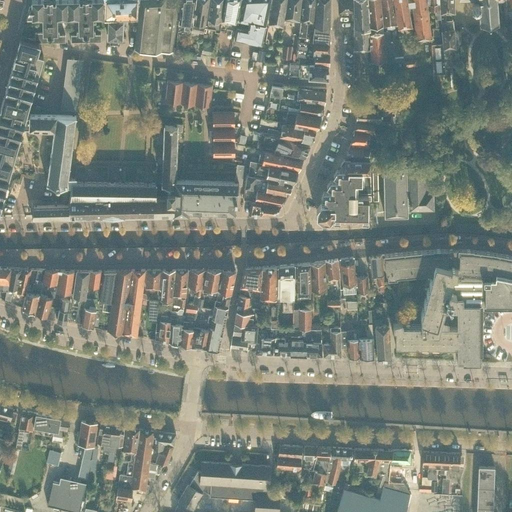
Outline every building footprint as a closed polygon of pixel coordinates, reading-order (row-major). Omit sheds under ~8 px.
[(103,0),(31,0),(31,6),(29,6),(26,18),(42,17),(42,20),(43,32),(41,32),(35,33),(35,36),(35,40),(35,43),(39,43),(65,42),(65,35),(59,35),(59,32),(57,32),(57,20),(57,17),(78,17),(78,20),(78,32),(76,32),(76,35),(71,35),(71,42),(101,41),(101,34),(95,35),(95,31),(93,31),(93,20),(93,17),(104,17),(103,0)] [(136,13),(136,0),(106,0),(106,14),(109,14),(109,20),(108,30),(108,36),(107,36),(111,44),(119,44),(123,36),(123,20),(123,19),(123,14),(136,13)] [(165,1),(165,0),(139,0),(137,20),(135,47),(142,48),(160,50),(160,49),(173,51),(176,20),(178,2),(165,1)] [(192,20),(194,0),(180,0),(178,20),(178,23),(185,24),(184,29),(191,30),(192,20)] [(204,32),(208,0),(195,0),(192,20),(191,30),(204,32)] [(219,30),(224,0),(210,0),(207,28),(219,30)] [(236,19),(239,0),(224,0),(219,30),(227,31),(228,27),(233,28),(235,19),(236,19)] [(261,40),(264,26),(265,20),(269,0),(241,0),(238,16),(249,18),(249,20),(248,26),(237,24),(234,35),(261,40)] [(282,20),(285,0),(271,0),(268,20),(268,21),(281,23),(282,20)] [(298,18),(300,0),(286,0),(284,16),(298,18)] [(314,19),(316,0),(302,0),(300,20),(298,40),(310,41),(311,35),(310,34),(306,34),(307,20),(307,19),(314,19)] [(330,0),(316,0),(314,25),(330,25),(330,19),(330,0)] [(353,8),(353,0),(338,0),(339,9),(353,8)] [(353,24),(353,47),(364,47),(365,67),(371,66),(371,60),(369,33),(369,24),(369,20),(367,0),(353,0),(353,8),(353,20),(353,24)] [(382,20),(380,0),(367,0),(369,20),(369,24),(378,22),(379,32),(369,33),(371,60),(386,59),(382,20)] [(395,61),(404,60),(404,56),(394,57),(393,42),(390,42),(389,28),(388,28),(387,26),(398,24),(398,20),(394,0),(380,0),(382,20),(386,59),(386,62),(395,61)] [(411,20),(409,13),(407,0),(394,0),(398,20),(399,24),(411,22),(411,20)] [(426,0),(407,0),(409,13),(413,12),(414,20),(416,37),(430,36),(426,0)] [(440,20),(439,0),(426,0),(427,6),(435,6),(436,10),(435,10),(436,20),(436,26),(441,26),(440,20)] [(454,10),(454,0),(439,0),(441,20),(441,26),(442,26),(443,42),(431,43),(434,72),(444,71),(443,50),(455,49),(455,45),(458,45),(457,30),(454,31),(453,26),(453,20),(453,19),(449,20),(449,17),(445,17),(445,10),(454,10)] [(470,0),(470,1),(474,4),(478,4),(478,3),(479,20),(479,21),(498,20),(496,0),(470,0)] [(511,0),(503,0),(504,1),(504,11),(507,10),(507,19),(511,19),(511,0)] [(311,52),(311,50),(313,39),(329,41),(329,35),(330,34),(330,25),(314,25),(313,34),(311,34),(311,35),(310,41),(298,40),(296,57),(299,57),(298,62),(306,63),(306,62),(307,51),(311,52)] [(440,41),(439,27),(432,28),(433,41),(440,41)] [(19,43),(0,110),(0,209),(5,191),(23,127),(29,127),(29,116),(26,116),(43,55),(37,54),(38,51),(39,48),(40,45),(40,44),(39,44),(39,43),(35,43),(35,40),(24,36),(23,40),(20,39),(19,43)] [(311,50),(329,52),(329,41),(313,39),(311,50)] [(282,44),(281,57),(291,58),(292,45),(282,44)] [(211,55),(213,47),(203,45),(201,53),(211,55)] [(328,64),(329,52),(311,50),(311,52),(307,51),(306,62),(306,63),(310,63),(328,64)] [(404,60),(395,61),(396,68),(413,65),(417,65),(416,59),(413,59),(404,60)] [(83,61),(79,60),(73,110),(77,110),(77,111),(84,60),(83,60),(83,61)] [(308,78),(328,79),(328,65),(310,63),(299,62),(299,63),(289,63),(289,68),(299,68),(298,77),(308,78)] [(180,103),(182,82),(168,80),(165,101),(166,101),(180,103)] [(197,84),(182,82),(180,103),(192,104),(194,105),(197,84)] [(197,84),(194,105),(209,106),(211,85),(197,84)] [(270,94),(281,96),(282,86),(271,84),(270,94)] [(293,98),(298,99),(324,103),(326,90),(326,88),(307,86),(307,89),(298,88),(297,94),(294,93),(293,98)] [(379,98),(373,98),(367,98),(367,107),(378,107),(379,98)] [(301,100),(299,112),(321,116),(324,104),(301,100)] [(382,109),(357,108),(356,119),(382,121),(382,109)] [(316,128),(321,116),(287,110),(285,122),(316,128)] [(234,112),(213,112),(213,127),(234,127),(234,112)] [(29,127),(29,128),(54,129),(47,183),(67,185),(68,177),(74,131),(76,115),(29,114),(29,116),(29,127)] [(278,120),(275,120),(261,117),(260,123),(276,126),(278,120)] [(373,121),(356,119),(354,130),(371,133),(373,121)] [(268,127),(267,132),(310,141),(315,130),(282,123),(281,131),(278,131),(278,129),(268,127)] [(177,131),(177,127),(175,127),(165,127),(164,155),(168,155),(168,152),(176,152),(177,131)] [(213,142),(234,142),(234,127),(213,127),(213,142)] [(369,133),(354,130),(354,132),(352,132),(351,136),(352,137),(350,144),(356,144),(356,146),(368,147),(369,133)] [(256,146),(304,155),(309,144),(308,144),(309,141),(260,131),(256,146)] [(234,142),(213,142),(213,157),(234,156),(234,142)] [(370,148),(349,146),(345,157),(367,159),(369,160),(369,156),(370,148)] [(261,162),(298,170),(303,157),(264,149),(261,162)] [(168,155),(164,155),(163,185),(173,185),(174,185),(174,180),(176,152),(168,152),(168,155)] [(343,159),(340,165),(341,166),(341,170),(337,170),(333,175),(335,176),(334,181),(330,181),(326,186),(328,187),(328,192),(323,191),(321,198),(324,199),(323,203),(320,203),(316,209),(316,216),(322,221),(329,221),(331,218),(333,218),(368,219),(368,200),(371,200),(371,195),(355,196),(354,183),(359,182),(359,193),(371,193),(370,176),(362,176),(362,172),(370,171),(370,161),(367,161),(350,160),(350,159),(343,159)] [(408,159),(410,207),(432,207),(432,184),(425,184),(424,159),(408,159)] [(254,175),(254,173),(293,181),(298,170),(261,162),(250,160),(248,174),(254,175)] [(383,162),(384,214),(407,214),(406,161),(383,162)] [(174,195),(173,213),(188,214),(188,210),(226,211),(226,213),(232,214),(232,212),(234,212),(234,201),(236,201),(237,191),(238,181),(241,182),(243,166),(237,165),(234,182),(174,180),(174,185),(173,185),(173,189),(167,189),(167,195),(174,195)] [(253,186),(255,175),(254,175),(248,174),(246,174),(244,198),(251,199),(280,205),(286,194),(253,186)] [(268,178),(255,175),(253,186),(286,193),(292,183),(289,182),(268,178)] [(102,214),(102,215),(123,215),(123,214),(140,214),(156,214),(156,213),(173,213),(174,195),(167,195),(167,189),(166,189),(166,196),(156,196),(156,183),(151,183),(99,182),(87,182),(75,182),(75,177),(68,177),(67,185),(71,186),(69,205),(68,215),(84,215),(102,214)] [(276,213),(280,205),(263,202),(251,199),(249,213),(261,213),(268,213),(268,216),(274,216),(275,215),(276,213)] [(69,205),(34,206),(33,216),(68,215),(69,205)] [(404,252),(384,254),(385,272),(387,272),(387,278),(396,277),(396,275),(427,273),(432,274),(420,317),(420,318),(420,324),(403,324),(402,320),(392,323),(392,328),(392,332),(395,332),(395,344),(450,344),(450,345),(456,346),(456,359),(462,359),(462,361),(476,361),(480,361),(480,303),(505,303),(511,303),(511,302),(511,256),(499,254),(492,253),(492,252),(485,252),(478,251),(471,250),(464,250),(457,249),(451,249),(444,249),(437,249),(430,250),(423,250),(404,252)] [(381,254),(368,255),(370,275),(376,274),(378,286),(379,286),(384,286),(385,285),(383,275),(383,273),(381,254)] [(356,284),(353,257),(339,258),(343,285),(356,284)] [(339,277),(337,258),(325,260),(325,272),(327,272),(327,278),(339,277)] [(325,289),(324,260),(310,262),(311,290),(325,289)] [(301,263),(296,263),(297,286),(297,297),(309,296),(309,286),(310,286),(309,262),(301,263)] [(278,265),(278,299),(282,299),(282,308),(293,309),(294,264),(278,265)] [(276,298),(276,265),(262,266),(260,297),(276,298)] [(0,298),(5,300),(7,289),(10,267),(0,266),(0,298)] [(260,293),(262,266),(246,267),(244,269),(241,285),(252,287),(251,292),(260,293)] [(17,289),(21,268),(11,267),(8,289),(5,300),(10,302),(11,294),(12,295),(13,288),(17,289)] [(17,292),(25,294),(26,291),(31,268),(22,268),(17,288),(18,288),(17,292)] [(42,281),(45,269),(38,268),(34,283),(33,283),(31,292),(26,291),(25,294),(22,307),(34,312),(39,292),(40,293),(42,281)] [(53,290),(57,291),(60,269),(45,269),(42,281),(49,282),(47,296),(39,293),(34,312),(36,312),(39,314),(41,314),(47,316),(52,297),(53,290)] [(71,293),(74,270),(60,269),(57,291),(59,291),(71,293)] [(103,270),(102,281),(100,280),(99,288),(97,302),(99,302),(98,308),(110,310),(116,269),(103,270)] [(116,269),(107,329),(137,335),(145,269),(131,269),(116,269)] [(160,288),(161,269),(147,269),(145,287),(160,288)] [(172,300),(174,269),(163,269),(160,300),(172,300)] [(186,296),(188,269),(175,269),(173,295),(180,295),(180,305),(184,306),(185,304),(186,296)] [(199,298),(205,269),(190,269),(188,287),(197,288),(194,303),(198,304),(199,298)] [(215,299),(216,299),(217,293),(218,289),(217,289),(221,269),(207,269),(202,291),(209,293),(209,296),(216,297),(215,299)] [(84,303),(89,270),(76,270),(73,296),(79,296),(78,303),(84,303)] [(87,286),(99,288),(100,280),(101,270),(89,270),(87,286)] [(230,298),(230,293),(235,270),(222,270),(218,289),(217,293),(216,299),(220,300),(219,305),(228,307),(230,298)] [(356,276),(358,292),(368,291),(367,276),(356,276)] [(250,289),(240,288),(236,310),(248,312),(249,307),(250,301),(248,301),(250,289)] [(57,315),(57,319),(67,321),(70,299),(60,297),(58,310),(55,309),(54,315),(57,315)] [(100,311),(96,310),(90,309),(91,299),(85,298),(84,308),(81,324),(94,327),(94,326),(104,328),(105,325),(98,324),(100,311)] [(157,299),(149,299),(148,309),(149,309),(156,310),(157,299)] [(207,321),(210,321),(215,322),(216,318),(218,319),(219,317),(225,319),(228,307),(219,305),(220,300),(216,299),(215,299),(212,315),(209,314),(207,321)] [(197,305),(186,304),(185,311),(195,313),(197,305)] [(310,309),(293,309),(293,328),(298,329),(301,329),(305,329),(306,329),(310,329),(310,323),(310,309)] [(251,324),(252,316),(257,317),(258,313),(252,312),(248,312),(236,310),(234,321),(251,324)] [(175,318),(175,314),(171,314),(170,316),(170,317),(169,342),(179,344),(181,330),(181,325),(175,324),(175,318)] [(159,340),(169,342),(170,317),(170,316),(161,315),(160,321),(159,331),(159,340)] [(210,321),(209,327),(206,348),(218,350),(225,319),(219,317),(218,319),(216,318),(215,322),(210,321)] [(183,330),(181,344),(190,346),(193,331),(193,329),(188,328),(188,322),(182,321),(181,325),(181,330),(183,330)] [(232,336),(247,339),(247,338),(248,338),(247,348),(255,349),(257,330),(256,330),(257,324),(251,324),(234,322),(232,333),(232,336)] [(340,356),(340,347),(340,332),(340,330),(340,326),(334,326),(333,323),(326,323),(326,330),(330,330),(331,343),(323,343),(323,355),(340,356)] [(358,338),(359,356),(373,357),(373,337),(371,323),(368,323),(368,329),(366,329),(366,338),(358,338)] [(375,325),(377,357),(391,358),(390,343),(389,343),(388,324),(375,325)] [(257,330),(255,352),(272,353),(273,334),(274,334),(275,328),(266,327),(266,330),(257,330)] [(193,331),(190,346),(205,348),(209,329),(200,328),(199,333),(193,331)] [(301,335),(291,335),(290,354),(305,354),(306,342),(305,342),(305,337),(304,337),(305,333),(305,329),(301,329),(301,335)] [(358,331),(348,331),(340,332),(340,347),(347,346),(348,356),(359,356),(358,331)] [(274,353),(290,354),(291,335),(291,334),(284,334),(284,337),(275,336),(274,353)] [(230,347),(246,348),(247,339),(232,336),(230,347)] [(305,354),(321,355),(321,342),(321,338),(312,338),(312,339),(308,339),(308,337),(305,337),(305,342),(306,342),(305,354)] [(0,404),(0,417),(14,421),(17,412),(12,411),(13,408),(0,404)] [(32,431),(33,426),(35,412),(22,410),(19,428),(18,438),(23,439),(25,429),(32,431)] [(60,417),(35,412),(33,426),(53,429),(58,430),(60,417)] [(68,419),(60,417),(58,430),(53,429),(52,440),(62,442),(63,435),(65,435),(65,432),(67,433),(67,432),(66,432),(68,419)] [(85,445),(85,446),(92,447),(92,446),(94,446),(97,422),(81,420),(78,444),(85,445)] [(110,438),(112,425),(100,423),(97,441),(105,442),(103,451),(107,451),(109,443),(110,443),(110,439),(110,438)] [(112,425),(110,438),(110,439),(110,443),(109,443),(107,461),(113,462),(116,444),(122,445),(124,426),(112,425)] [(137,444),(139,428),(127,427),(124,451),(132,452),(130,460),(128,460),(126,474),(132,474),(136,450),(138,450),(139,444),(137,444)] [(132,474),(132,475),(130,488),(132,488),(145,490),(154,430),(139,428),(137,444),(139,444),(138,450),(136,450),(132,474)] [(173,445),(176,433),(154,430),(152,447),(160,448),(159,452),(156,461),(167,463),(173,445)] [(278,456),(289,456),(290,445),(279,444),(278,456)] [(301,457),(302,445),(290,445),(289,456),(301,457)] [(314,457),(315,455),(317,446),(304,445),(303,457),(303,459),(310,459),(310,464),(303,464),(303,467),(311,468),(311,466),(312,466),(314,457)] [(80,468),(78,477),(86,478),(91,459),(89,458),(92,447),(85,446),(80,468)] [(330,446),(317,446),(315,455),(316,456),(315,461),(318,462),(317,471),(326,473),(330,456),(330,446)] [(351,448),(330,446),(330,456),(326,473),(325,480),(326,481),(335,483),(342,458),(351,458),(351,448)] [(354,448),(354,458),(366,459),(369,459),(368,464),(366,472),(375,474),(380,475),(377,485),(378,485),(382,486),(383,482),(384,482),(385,476),(387,476),(388,460),(389,460),(393,449),(377,449),(354,448)] [(388,476),(387,482),(405,483),(406,462),(410,462),(410,450),(393,449),(389,460),(388,476)] [(430,478),(432,451),(423,451),(422,465),(429,465),(429,468),(427,468),(427,478),(430,478)] [(441,451),(432,451),(430,478),(431,478),(434,478),(435,469),(434,469),(434,466),(440,466),(441,451)] [(449,476),(450,452),(441,451),(440,466),(440,474),(444,474),(444,466),(447,466),(447,469),(446,469),(445,478),(442,478),(441,492),(448,492),(449,478),(449,476)] [(450,492),(451,481),(459,481),(463,467),(459,467),(460,452),(450,452),(449,476),(449,478),(448,492),(450,492)] [(276,467),(288,468),(289,456),(278,456),(276,467)] [(301,469),(301,457),(289,456),(288,468),(301,469)] [(283,511),(278,510),(279,495),(267,494),(268,487),(270,466),(232,463),(201,461),(201,470),(197,470),(189,484),(188,484),(178,500),(192,508),(202,492),(201,492),(203,489),(210,493),(209,495),(255,498),(254,511),(283,511)] [(115,479),(116,466),(107,465),(106,472),(105,472),(105,478),(115,479)] [(476,511),(492,511),(494,466),(478,466),(476,511)] [(307,479),(309,480),(311,470),(310,470),(309,470),(309,469),(303,468),(303,469),(302,474),(308,475),(307,479)] [(326,473),(317,471),(314,471),(312,482),(324,485),(325,480),(326,473)] [(130,488),(132,475),(119,473),(116,499),(130,501),(132,488),(130,488)] [(79,511),(85,482),(77,480),(60,476),(58,482),(52,481),(47,504),(79,511)] [(404,511),(410,494),(405,483),(387,482),(383,482),(382,486),(379,498),(374,496),(349,489),(351,483),(345,481),(343,488),(336,511),(404,511)]
